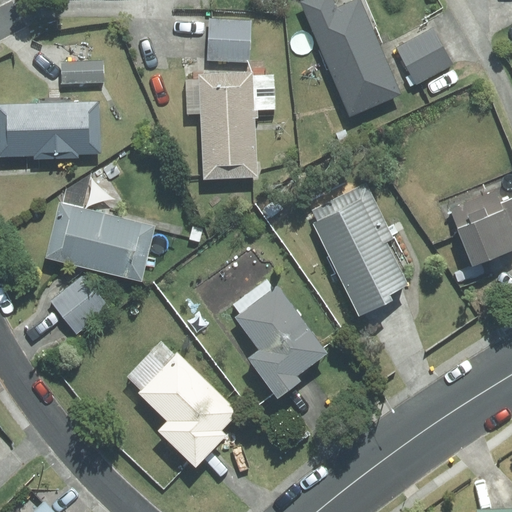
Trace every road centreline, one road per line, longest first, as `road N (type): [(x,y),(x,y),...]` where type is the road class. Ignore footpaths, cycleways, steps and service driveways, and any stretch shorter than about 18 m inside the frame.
road 1 (tertiary): [(511,377),(320,511)]
road 2 (residential): [(0,346),(88,464),(137,511)]
